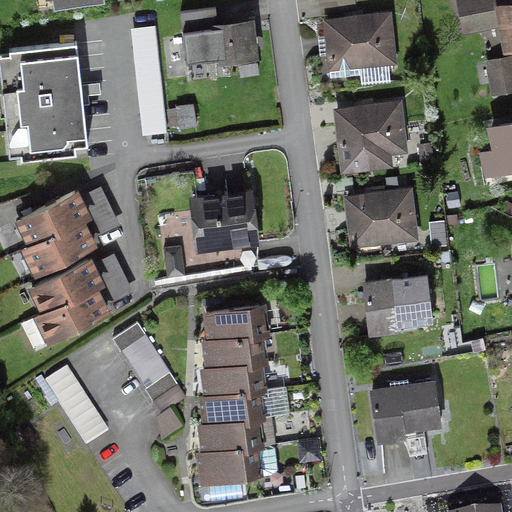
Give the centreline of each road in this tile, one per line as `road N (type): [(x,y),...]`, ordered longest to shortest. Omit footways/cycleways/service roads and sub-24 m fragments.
road 1 (residential): [(346,497),(281,0)]
road 2 (residential): [(511,471),(346,497)]
